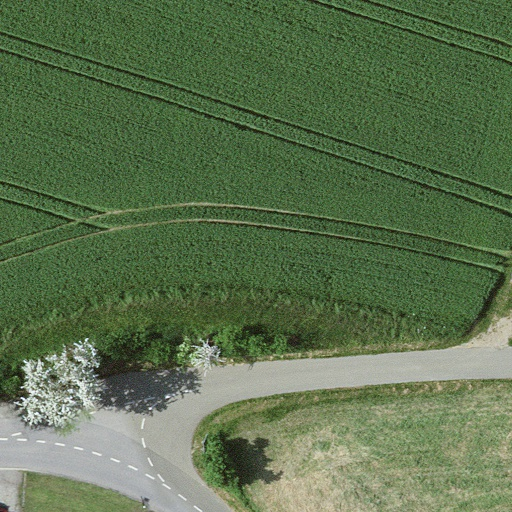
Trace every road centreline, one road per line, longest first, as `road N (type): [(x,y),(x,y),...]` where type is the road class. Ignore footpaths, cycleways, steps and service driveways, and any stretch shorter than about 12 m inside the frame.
road 1 (unclassified): [(70,444),(133,407),(220,385),(511,362)]
road 2 (unclassified): [(199,511),(130,466),(70,444)]
